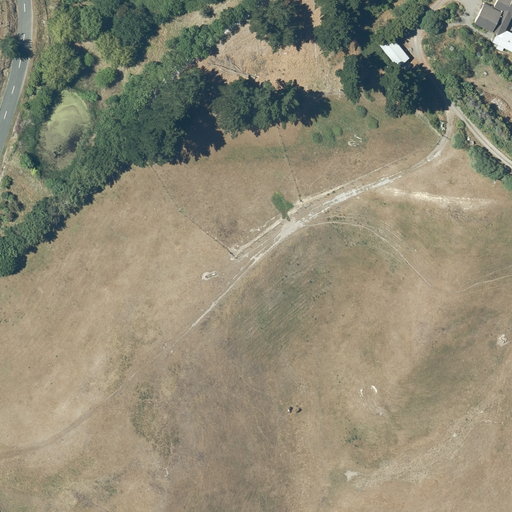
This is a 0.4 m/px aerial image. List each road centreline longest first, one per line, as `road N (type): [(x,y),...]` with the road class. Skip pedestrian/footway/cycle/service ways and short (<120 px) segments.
road 1 (unknown): [(0,278),(21,275),(53,244),(209,37),(295,0)]
road 2 (unknown): [(450,0),(421,39),(427,75),(453,120),(511,177)]
road 3 (unclassified): [(0,128),(22,50),(22,0)]
